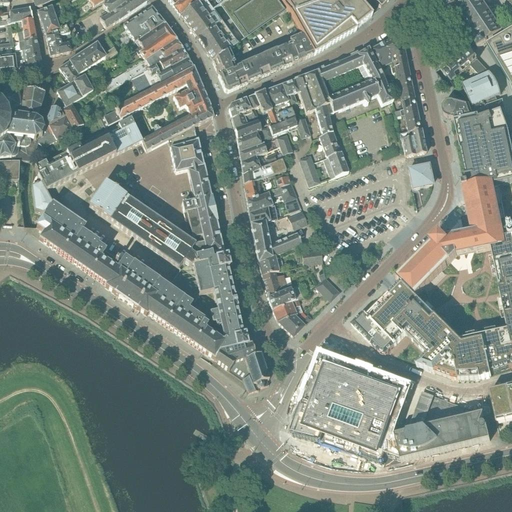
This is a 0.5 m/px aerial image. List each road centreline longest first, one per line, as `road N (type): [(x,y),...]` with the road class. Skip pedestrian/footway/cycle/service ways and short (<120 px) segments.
road 1 (residential): [(330,322),(441,209),(448,190),(412,0)]
road 2 (secondary): [(249,429),(187,367),(33,262),(0,253)]
road 3 (residential): [(217,106),(265,329),(299,363)]
road 4 (secondary): [(260,442),(303,475),(353,484),(511,454)]
road 5 (residential): [(405,0),(349,46),(217,106)]
road 6 (residential): [(330,322),(363,355),(444,389),(472,391),(511,379)]
road 7 (residential): [(511,115),(492,71),(431,0)]
road 8 (residential): [(46,72),(156,1)]
road 9 (residential): [(156,1),(217,106)]
